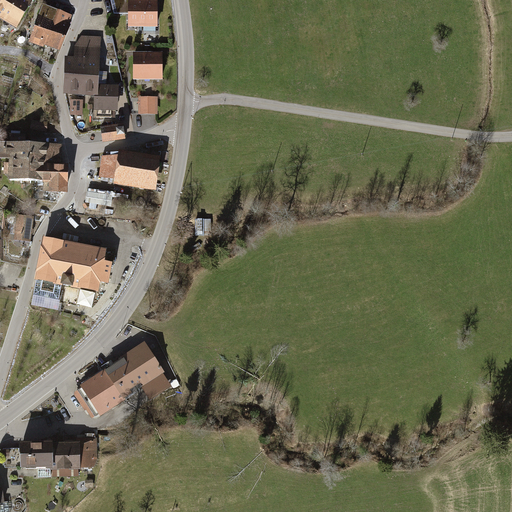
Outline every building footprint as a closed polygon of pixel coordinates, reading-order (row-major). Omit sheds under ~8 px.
[(0,20),(17,30),(34,0),(10,0),(0,18),(0,20)] [(1,0),(0,3),(0,18),(10,0),(1,0)] [(131,1),(129,1),(129,29),(159,29),(159,1),(156,1),(131,1)] [(43,49),(44,48),(53,24),(62,27),(63,23),(69,25),(73,16),(43,6),(29,44),(43,49)] [(53,24),(44,48),(61,54),(71,26),(69,25),(63,23),(62,27),(53,24)] [(82,95),(84,38),(77,47),(77,59),(67,59),(65,95),(82,95)] [(99,39),(84,38),(82,95),(96,96),(96,87),(99,39)] [(164,54),(134,54),(134,82),(164,82),(164,54)] [(118,88),(96,87),(96,96),(95,109),(117,110),(118,88)] [(158,98),(139,98),(139,116),(157,116),(158,116),(158,98)] [(84,101),(71,101),(70,116),(83,117),(84,101)] [(124,125),(101,128),(103,144),(126,141),(124,125)] [(8,181),(29,182),(30,165),(30,145),(0,143),(0,158),(9,159),(8,181)] [(30,145),(30,165),(59,166),(60,146),(30,145)] [(161,156),(119,149),(118,154),(102,156),(99,177),(114,179),(113,184),(156,190),(161,156)] [(66,166),(59,166),(30,165),(29,182),(49,182),(48,192),(65,193),(66,166)] [(93,191),(92,200),(111,203),(113,194),(93,191)] [(34,216),(17,214),(13,240),(31,242),(34,216)] [(208,237),(208,222),(199,222),(199,237),(208,237)] [(102,253),(45,242),(34,298),(56,302),(60,286),(94,292),(96,283),(107,285),(111,263),(101,261),(102,253)] [(89,314),(94,299),(80,294),(75,309),(89,314)] [(82,384),(80,385),(81,387),(78,390),(75,391),(73,393),(84,411),(86,410),(91,419),(95,417),(99,415),(99,416),(125,399),(124,398),(141,387),(150,400),(172,386),(163,373),(165,372),(145,341),(122,355),(123,357),(87,380),(86,379),(81,382),(82,384)] [(73,443),(50,443),(51,468),(78,467),(78,465),(95,465),(95,447),(86,439),(73,440),(73,443)] [(50,443),(19,444),(19,450),(1,450),(6,468),(51,468),(50,443)] [(90,481),(81,481),(81,489),(90,489),(90,481)]
